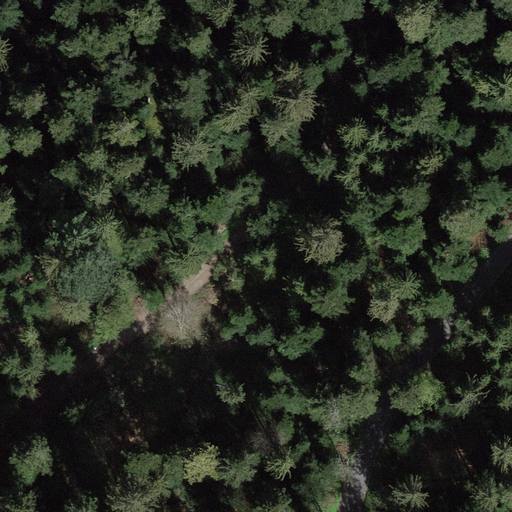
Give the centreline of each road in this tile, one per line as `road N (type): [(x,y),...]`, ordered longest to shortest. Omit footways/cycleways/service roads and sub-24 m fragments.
road 1 (track): [(0,440),(97,384),(312,151),(511,10)]
road 2 (unclassified): [(511,257),(414,369),(377,439),(360,511)]
